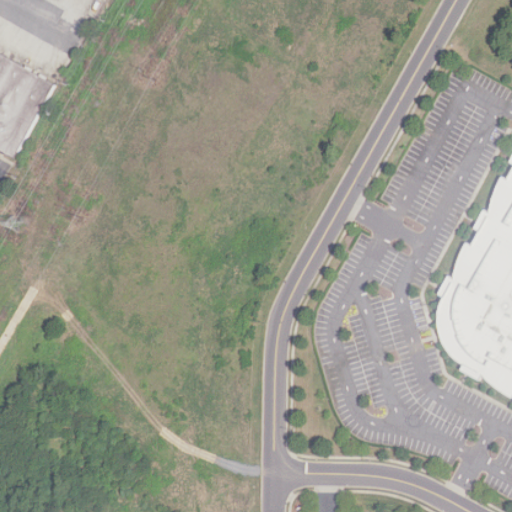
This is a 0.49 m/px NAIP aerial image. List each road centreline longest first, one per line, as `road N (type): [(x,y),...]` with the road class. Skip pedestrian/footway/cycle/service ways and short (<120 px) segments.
road 1 (residential): [(277,474),(280,337),(293,297),(459,0)]
road 2 (residential): [(469,511),(391,477),(277,474)]
